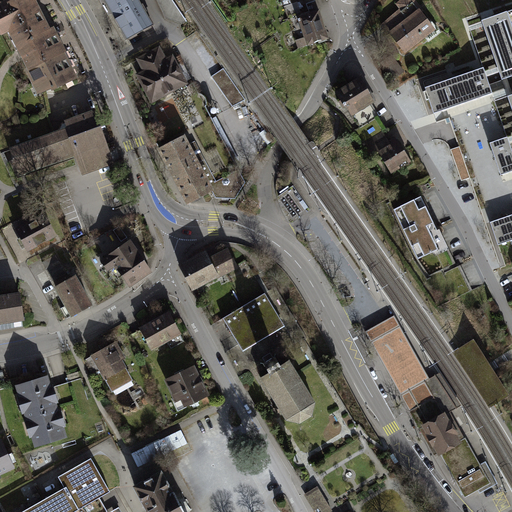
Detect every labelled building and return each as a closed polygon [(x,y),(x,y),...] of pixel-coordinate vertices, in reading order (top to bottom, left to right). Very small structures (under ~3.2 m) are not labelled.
[(0,0),(0,41),(7,38),(34,94),(71,76),(32,0),(0,0)] [(99,0),(101,4),(105,2),(107,6),(106,7),(119,29),(120,28),(127,40),(129,39),(130,40),(138,36),(137,34),(143,31),(144,33),(152,28),(151,27),(153,26),(146,13),(148,12),(140,0),(99,0)] [(289,0),(307,46),(328,38),(313,0),(289,0)] [(409,3),(381,26),(402,53),(430,30),(409,3)] [(511,9),(482,20),(503,79),(511,76),(511,9)] [(145,71),(138,75),(152,101),(186,84),(172,57),(165,61),(159,48),(139,59),(145,71)] [(245,99),(223,68),(211,76),(233,107),(245,99)] [(493,96),(484,70),(426,90),(435,116),(493,96)] [(374,102),(360,78),(337,92),(351,115),(374,102)] [(64,128),(5,148),(13,173),(66,155),(75,182),(113,169),(92,107),(61,117),(64,128)] [(382,131),(363,141),(369,153),(376,150),(389,173),(411,161),(399,139),(389,144),(382,131)] [(183,136),(160,148),(188,203),(212,191),(215,198),(235,198),(246,183),(240,170),(215,183),(194,143),(188,146),(183,136)] [(490,143),(501,176),(511,171),(511,151),(507,138),(490,143)] [(452,152),(463,183),(471,180),(460,149),(452,152)] [(419,195),(391,209),(416,258),(437,248),(425,224),(432,221),(419,195)] [(511,216),(491,223),(499,245),(511,240),(511,216)] [(45,218),(12,235),(21,253),(54,235),(45,218)] [(128,242),(101,259),(121,289),(147,272),(128,242)] [(206,251),(180,264),(193,290),(236,268),(226,249),(209,258),(206,251)] [(52,287),(67,315),(90,302),(75,275),(52,287)] [(0,294),(0,327),(26,323),(20,291),(0,294)] [(261,294),(219,319),(239,351),(281,327),(261,294)] [(168,313),(138,327),(150,351),(180,336),(168,313)] [(393,316),(364,331),(374,348),(400,394),(412,416),(434,454),(438,452),(423,425),(444,414),(448,422),(449,422),(455,434),(459,441),(465,437),(450,411),(461,405),(440,372),(430,377),(400,325),(393,316)] [(458,349),(453,351),(489,407),(494,404),(510,394),(492,366),(474,338),(458,349)] [(112,345),(90,357),(110,395),(132,384),(112,345)] [(270,372),(261,377),(286,420),(301,423),(313,416),(316,402),(291,359),(280,365),(275,357),(264,363),(270,372)] [(192,363),(162,377),(178,410),(208,396),(192,363)] [(48,375),(12,385),(30,448),(66,438),(48,375)] [(448,422),(444,414),(423,425),(438,452),(440,451),(459,441),(455,434),(449,422),(448,422)] [(480,464),(465,438),(459,442),(459,441),(440,451),(459,486),(466,496),(490,482),(480,464)] [(0,440),(0,475),(13,469),(0,440)] [(181,511),(158,471),(128,488),(141,511),(181,511)] [(83,511),(105,500),(90,473),(18,511),(83,511)] [(318,489),(306,496),(314,508),(320,505),(324,511),(326,511),(330,509),(318,489)]
